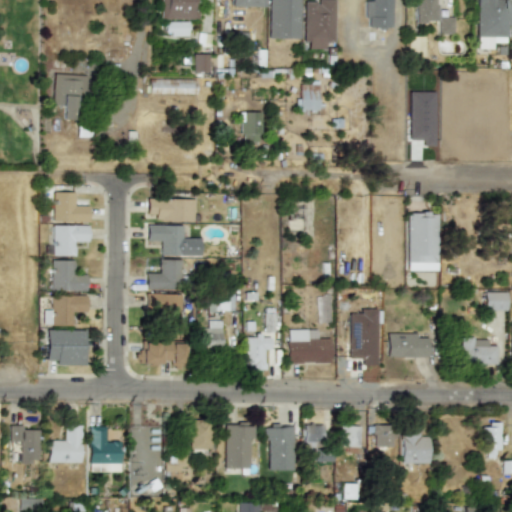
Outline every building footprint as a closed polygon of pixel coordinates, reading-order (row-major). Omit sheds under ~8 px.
[(195,0),(157,0),(157,18),(195,19),(195,0)] [(266,0),(266,38),(297,39),(297,0),(266,0)] [(332,42),(332,0),(302,0),(302,48),(323,49),(323,42),(332,42)] [(364,1),(363,27),(389,28),(389,0),(368,0),(368,1),(364,1)] [(435,21),(434,0),(413,0),(415,22),(435,21)] [(474,0),(474,48),(490,49),(490,43),(504,43),(504,0),(474,0)] [(437,34),(451,34),(452,17),(437,17),(437,34)] [(186,22),(163,21),(162,35),(186,35),(186,22)] [(422,37),(406,36),(405,56),(421,57),(422,37)] [(205,72),(206,54),(190,54),(190,71),(205,72)] [(50,106),(61,107),(61,119),(73,119),(74,94),(83,95),(84,75),(51,74),(50,106)] [(317,109),(316,84),(298,85),(298,98),(294,99),(294,110),(317,109)] [(239,111),(238,141),(257,142),(258,112),(239,111)] [(50,222),(86,222),(86,205),(72,205),(72,192),(50,192),(50,222)] [(192,199),(144,198),(144,214),(152,214),(152,221),(191,222),(192,199)] [(405,213),(404,271),(435,271),(435,213),(405,213)] [(50,256),(72,256),(72,241),(86,241),(86,225),(50,225),(50,256)] [(179,225),(144,225),(144,241),(158,241),(158,255),(197,256),(198,238),(179,238),(179,225)] [(143,273),(142,289),(177,289),(178,259),(156,259),(156,273),(143,273)] [(71,260),(49,260),(48,290),(83,291),(84,275),(70,274),(71,260)] [(505,292),(483,292),(483,310),(505,310),(505,292)] [(178,294),(142,293),(142,312),(163,312),(162,324),(177,324),(178,294)] [(230,311),(230,294),(205,294),(205,310),(230,311)] [(45,295),(45,325),(69,325),(70,312),(83,312),(83,296),(45,295)] [(346,358),(360,359),(360,365),(374,365),(375,309),(347,309),(346,358)] [(262,332),(271,332),(271,315),(261,316),(262,332)] [(218,320),(204,320),(205,328),(198,328),(199,348),(219,348),(218,320)] [(83,330),(43,329),(42,360),(53,361),(53,364),(82,365),(83,330)] [(314,329),(284,330),(284,363),(327,362),(327,338),(314,338),(314,329)] [(415,333),(385,333),(385,357),(426,357),(426,338),(415,337),(415,333)] [(241,365),(250,365),(250,369),(261,370),(262,349),(267,349),(267,337),(259,337),(259,336),(242,336),(241,365)] [(494,346),(486,345),(486,338),(458,338),(458,366),(494,367),(494,346)] [(138,364),(158,364),(158,361),(169,361),(169,368),(181,368),(181,342),(138,342),(138,364)] [(187,449),(209,449),(209,420),(186,420),(187,449)] [(496,422),(486,422),(486,427),(481,427),(482,458),(497,458),(496,422)] [(221,425),(222,468),(247,468),(246,439),(251,439),(251,424),(221,425)] [(37,430),(19,430),(19,425),(6,425),(6,441),(18,441),(17,463),(36,463),(37,430)] [(45,440),(45,462),(78,463),(79,426),(61,425),(61,441),(45,440)] [(265,470),(290,469),(289,425),(261,426),(261,440),(265,440),(265,470)] [(313,461),(328,461),(328,449),(319,449),(319,425),(300,425),(301,450),(313,450),(313,461)] [(370,446),(391,446),(391,425),(371,425),(370,446)] [(357,426),(337,426),(336,447),(356,447),(357,426)] [(86,427),(86,464),(98,464),(98,472),(118,472),(118,442),(103,442),(103,427),(86,427)] [(399,463),(426,463),(426,436),(417,436),(417,428),(398,429),(399,463)] [(511,460),(500,460),(500,473),(511,472),(511,460)] [(339,499),(352,498),(352,484),(339,484),(339,499)] [(256,511),(250,511),(250,502),(235,502),(234,511),(256,511)]
